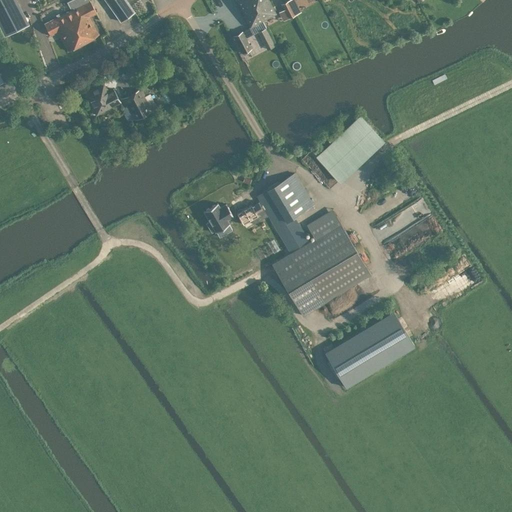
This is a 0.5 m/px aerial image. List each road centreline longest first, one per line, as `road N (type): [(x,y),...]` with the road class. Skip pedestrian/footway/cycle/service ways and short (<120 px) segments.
road 1 (track): [(279,164),(300,162),(333,198),(382,143),(511,79)]
road 2 (tertiary): [(0,101),(182,0)]
road 3 (track): [(0,323),(91,261),(110,237)]
